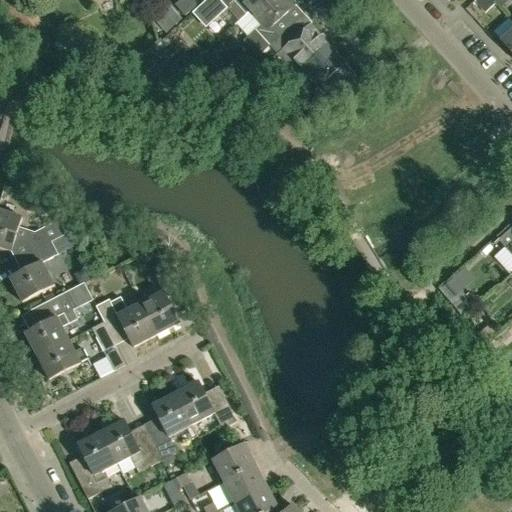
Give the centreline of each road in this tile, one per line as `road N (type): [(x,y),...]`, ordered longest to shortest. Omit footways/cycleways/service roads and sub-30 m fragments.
road 1 (residential): [(198,339),(13,434)]
road 2 (residential): [(511,118),(403,0)]
